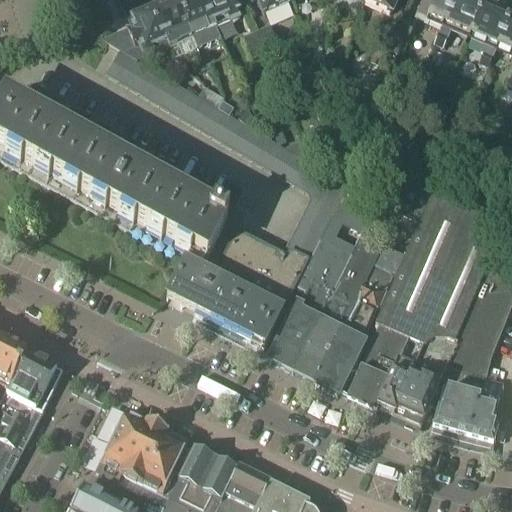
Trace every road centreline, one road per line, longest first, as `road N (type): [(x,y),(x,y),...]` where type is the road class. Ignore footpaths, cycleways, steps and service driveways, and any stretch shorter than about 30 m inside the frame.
road 1 (tertiary): [(511,501),(390,472),(140,352)]
road 2 (tertiary): [(140,352),(120,360),(105,380),(37,511)]
road 3 (residential): [(140,352),(0,280)]
